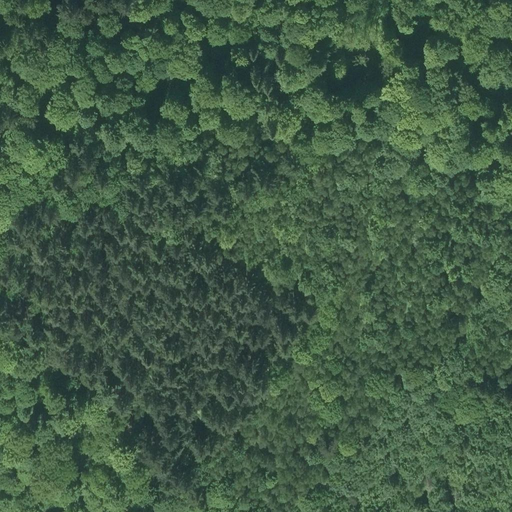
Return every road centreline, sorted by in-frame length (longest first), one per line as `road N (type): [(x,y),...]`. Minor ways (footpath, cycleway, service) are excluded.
road 1 (track): [(0,308),(103,377),(146,441),(175,511)]
road 2 (unknown): [(0,417),(66,442),(129,511)]
